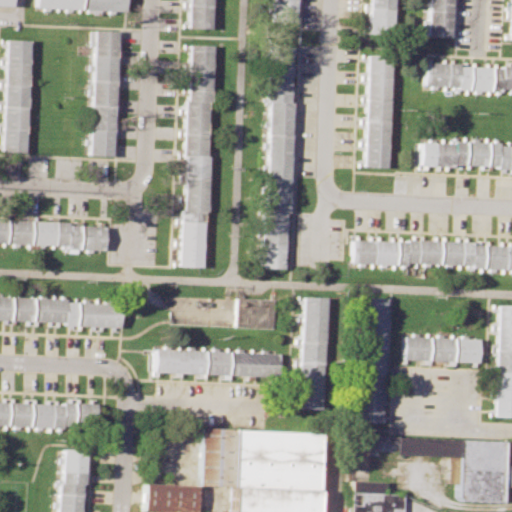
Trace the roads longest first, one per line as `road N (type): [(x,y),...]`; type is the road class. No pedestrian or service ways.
road 1 (residential): [(329,0),(330,194)]
road 2 (residential): [(151,0),(139,183)]
road 3 (residential): [(330,194),(511,206)]
road 4 (residential): [(0,181),(139,183)]
road 5 (residential): [(118,372),(118,511)]
